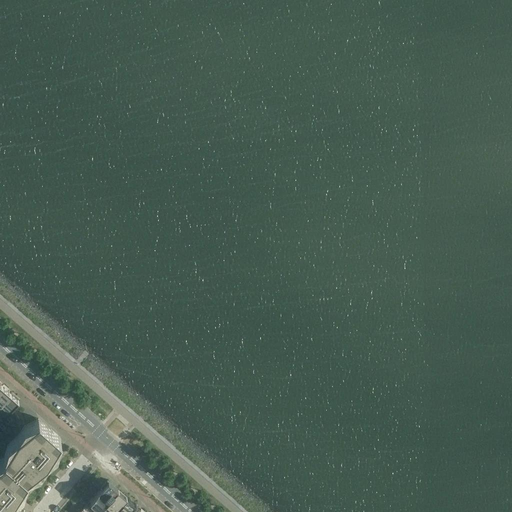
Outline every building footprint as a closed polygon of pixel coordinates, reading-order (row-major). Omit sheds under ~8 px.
[(2,387),(0,388),(0,405),(2,403),(10,394),(2,387)] [(10,394),(2,403),(10,411),(12,408),(19,402),(10,394)] [(0,421),(10,411),(2,403),(0,405),(0,421)] [(60,438),(38,419),(18,436),(4,458),(26,477),(46,460),(60,438)] [(0,508),(12,499),(26,477),(4,458),(0,460),(0,508)] [(100,509),(118,488),(107,479),(102,485),(103,486),(89,503),(98,511),(100,509)] [(127,496),(118,488),(100,509),(103,511),(113,511),(127,496)] [(129,511),(136,504),(127,496),(113,511),(129,511)]
